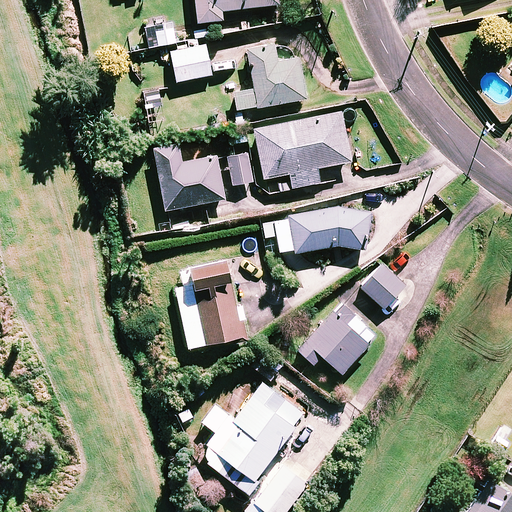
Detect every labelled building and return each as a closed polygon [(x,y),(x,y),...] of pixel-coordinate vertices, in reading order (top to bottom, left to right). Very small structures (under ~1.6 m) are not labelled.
[(278,5),(277,0),(193,0),(196,23),(224,20),(225,28),(240,26),(238,9),(278,5)] [(211,75),(205,45),(170,52),(176,82),(211,75)] [(274,45),(246,50),(253,88),(233,91),(237,110),(305,98),(298,58),(277,61),(274,45)] [(350,161),(340,111),(253,128),(262,178),(288,173),(291,188),(319,182),(316,167),(350,161)] [(248,146),(244,124),(223,128),(227,150),(248,146)] [(181,163),(177,143),(153,148),(165,210),(224,199),(216,156),(181,163)] [(252,181),(247,153),(227,157),(233,185),(252,181)] [(297,211),(285,214),(292,254),(336,246),(367,250),(371,211),(367,211),(358,209),(349,208),(339,207),(330,207),(327,207),(317,208),(307,209),(297,211)] [(234,303),(225,259),(179,269),(183,286),(175,288),(188,348),(248,334),(241,301),(234,303)] [(404,285),(381,264),(360,288),(382,309),(404,285)] [(364,325),(340,302),(296,348),(312,364),(321,355),(340,373),(367,345),(356,334),(364,325)] [(282,366),(265,351),(252,366),(269,380),(282,366)] [(216,470),(248,494),(258,480),(255,477),(303,413),(262,382),(233,421),(238,425),(217,452),(225,458),(216,470)] [(241,511),(283,511),(307,482),(282,462),(241,511)] [(511,511),(511,500),(486,482),(464,511),(511,511)]
